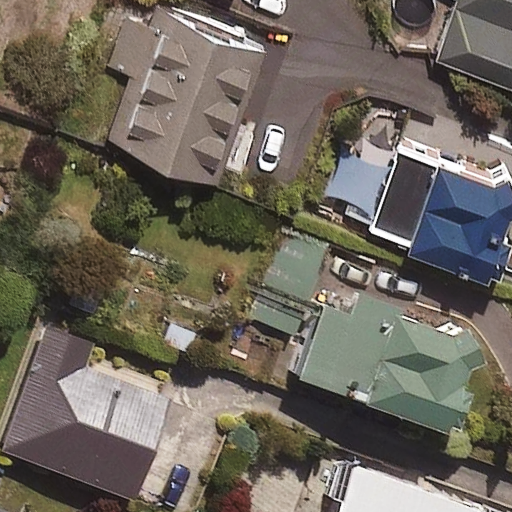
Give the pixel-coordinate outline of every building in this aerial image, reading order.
[(511,0),(459,0),(439,54),(511,81),(511,0)] [(127,7),(108,60),(129,69),(105,134),(214,174),(263,42),(154,2),(149,15),(127,7)] [(511,169),(494,176),(402,143),(372,227),(499,272),(511,236),(511,232),(505,230),(511,211),(511,169)] [(327,244),(290,229),(254,318),(292,333),(327,244)] [(437,427),(447,431),(462,393),(452,389),(458,373),(473,366),(456,326),(439,333),(348,298),(341,316),(317,306),(290,376),(435,433),(437,427)] [(90,346),(44,329),(0,444),(0,451),(126,499),(163,401),(81,370),(90,346)] [(482,511),(351,464),(333,511),(482,511)]
